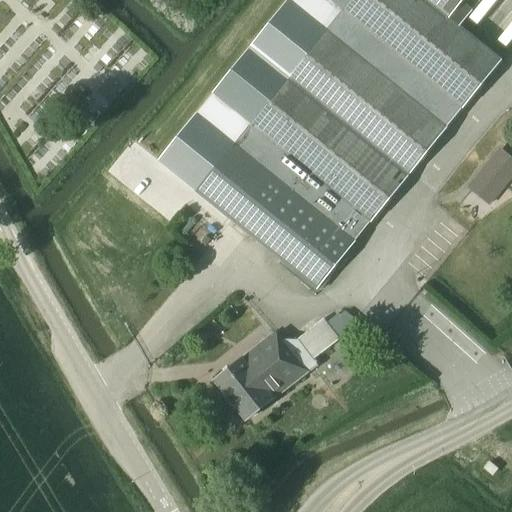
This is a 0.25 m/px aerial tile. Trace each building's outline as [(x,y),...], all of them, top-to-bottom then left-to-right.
[(289,0),(159,160),(197,190),(317,289),(472,97),(501,61),(460,27),(472,11),(461,2),(462,0),(289,0)] [(110,78),(98,93),(111,104),(123,90),(110,78)] [(490,206),(511,179),(511,157),(501,148),(468,188),(490,206)] [(339,314),(327,324),(339,340),(351,330),(339,314)] [(324,319),(297,340),(313,361),(340,341),(339,340),(327,324),(324,319)] [(245,358),(214,382),(246,421),(301,377),(272,340),(269,337),(244,357),(245,358)] [(490,462),(485,468),(493,475),(498,469),(490,462)]
